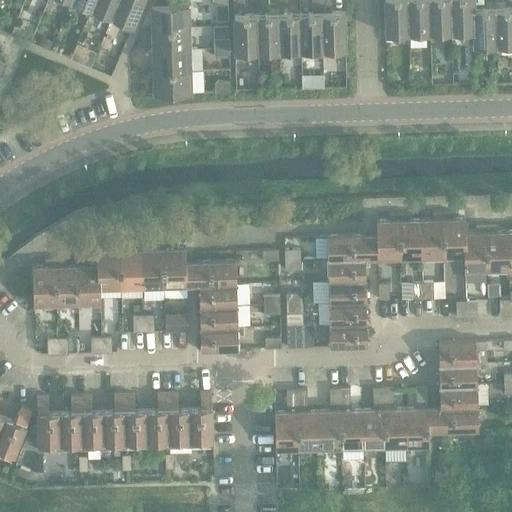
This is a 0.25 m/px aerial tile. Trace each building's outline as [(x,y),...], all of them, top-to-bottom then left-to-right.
[(87,14),(93,0),(69,0),(68,6),(69,6),(71,0),(87,6),(84,13),(87,14)] [(110,16),(116,0),(93,0),(87,14),(91,16),(94,9),(110,16)] [(116,0),(110,16),(126,23),(124,29),(129,31),(141,0),(116,0)] [(408,32),(406,0),(384,0),(385,40),(390,40),(390,33),(408,32)] [(406,0),(408,32),(425,32),(425,39),(429,38),(428,0),(406,0)] [(451,31),(450,0),(428,0),(429,38),(433,38),(433,31),(451,31)] [(450,0),(451,31),(468,30),(469,37),(473,37),(472,30),(473,30),(472,7),(473,7),(472,0),(450,0)] [(151,27),(188,26),(187,3),(167,4),(151,4),(150,4),(151,27)] [(511,43),(511,5),(494,6),(496,51),(499,51),(499,44),(511,43)] [(472,30),(473,37),(473,45),(491,44),(492,51),(496,51),(494,6),(473,7),(472,7),(473,30),(472,30)] [(320,12),(322,56),(326,56),(325,49),(344,48),(343,11),(320,12)] [(300,49),(299,12),(277,13),(279,57),(282,57),(282,50),(300,49)] [(299,12),(300,49),(318,49),(318,56),(322,56),(320,12),(299,12)] [(256,14),(257,51),(274,51),(275,57),(279,57),(277,13),(256,14)] [(257,51),(256,14),(233,14),(235,52),(257,51)] [(188,26),(151,27),(152,49),(188,48),(188,26)] [(41,36),(38,43),(49,48),(52,41),(41,36)] [(214,47),(228,46),(228,38),(214,39),(214,47)] [(228,46),(214,47),(214,57),(229,57),(228,46)] [(152,70),(189,69),(188,48),(152,49),(152,70)] [(189,69),(152,70),(153,93),(190,92),(189,69)] [(311,74),(301,74),(301,88),(311,88),(311,74)] [(215,81),(215,92),(230,92),(230,90),(229,81),(215,81)] [(443,255),(442,210),(432,211),(432,218),(421,219),(422,256),(443,255)] [(443,255),(464,255),(465,255),(464,231),(465,231),(465,217),(452,218),(452,210),(442,210),(443,255)] [(400,256),(399,211),(389,212),(389,220),(377,220),(378,257),(400,256)] [(399,211),(400,256),(422,256),(421,219),(409,219),(409,211),(399,211)] [(486,224),(487,269),(509,268),(507,230),(496,230),(496,223),(486,224)] [(487,269),(486,224),(476,224),(476,231),(465,231),(464,231),(465,255),(464,255),(464,269),(487,269)] [(328,258),(365,257),(364,234),(327,235),(328,258)] [(164,285),(162,240),(152,241),(153,248),(141,248),(142,286),(164,285)] [(162,240),(164,285),(187,284),(185,247),(173,247),(173,240),(162,240)] [(121,286),(119,241),(109,242),(109,249),(97,249),(97,263),(98,263),(99,287),(100,287),(121,286)] [(119,241),(121,286),(142,286),(141,248),(130,248),(130,241),(119,241)] [(262,249),(262,259),(278,259),(278,249),(262,249)] [(284,259),(300,259),(300,249),(284,249),(284,259)] [(77,264),(75,264),(65,264),(65,257),(55,258),(56,302),(78,301),(77,264)] [(77,264),(78,301),(100,301),(100,287),(99,287),(98,263),(97,263),(87,264),(86,257),(75,257),(75,264),(77,264)] [(328,279),(366,278),(365,257),(328,258),(328,279)] [(56,302),(55,258),(44,258),(44,265),(32,265),(34,303),(56,302)] [(199,283),(236,282),(236,259),(198,261),(199,283)] [(300,259),(284,259),(285,270),(300,269),(300,259)] [(366,278),(328,279),(329,301),(366,300),(366,278)] [(423,282),(423,297),(433,297),(432,281),(423,282)] [(199,283),(200,305),(237,304),(236,282),(199,283)] [(423,297),(423,282),(412,282),(413,297),(423,297)] [(388,283),(378,283),(379,299),(389,298),(388,283)] [(286,302),(301,302),(301,292),(286,292),(286,302)] [(264,303),(279,302),(279,293),(263,293),(264,303)] [(510,314),(510,299),(499,300),(499,315),(510,314)] [(329,323),(367,322),(366,300),(329,301),(329,323)] [(465,301),(466,316),(476,315),(476,300),(465,301)] [(466,316),(465,301),(456,301),(456,316),(466,316)] [(279,302),(264,303),(264,313),(280,313),(279,302)] [(301,302),(286,302),(286,312),(302,312),(301,302)] [(200,305),(200,326),(237,325),(237,304),(200,305)] [(177,329),(187,329),(187,314),(177,314),(177,329)] [(132,316),(133,331),(144,330),(143,315),(132,316)] [(143,315),(144,330),(153,330),(153,315),(143,315)] [(367,322),(329,323),(330,345),(368,344),(367,322)] [(237,325),(200,326),(201,349),(238,348),(237,325)] [(102,352),(102,336),(90,337),(91,352),(102,352)] [(102,336),(102,352),(111,352),(111,336),(102,336)] [(265,337),(265,347),(280,347),(280,336),(265,337)] [(287,336),(287,347),(303,346),(302,336),(287,336)] [(58,353),(57,338),(47,338),(47,353),(58,353)] [(57,338),(58,353),(67,353),(67,338),(57,338)] [(511,338),(502,339),(503,349),(511,348),(511,338)] [(485,339),(438,341),(439,364),(476,363),(486,363),(485,339)] [(476,363),(439,364),(439,385),(477,384),(476,363)] [(504,383),(511,382),(511,372),(503,373),(504,383)] [(438,406),(477,405),(477,384),(439,385),(440,406),(438,406)] [(405,407),(406,451),(409,451),(409,444),(429,443),(428,430),(428,406),(427,385),(416,385),(416,406),(405,407)] [(362,408),(363,453),(367,453),(366,445),(385,445),(383,386),(372,386),(373,408),(362,408)] [(383,386),(385,445),(402,444),(403,451),(406,451),(405,407),(393,407),(393,386),(383,386)] [(319,409),(320,454),(323,454),(323,446),(342,446),(340,387),(329,387),(330,409),(319,409)] [(340,387),(342,446),(359,445),(360,453),(363,453),(362,408),(350,408),(350,387),(340,387)] [(298,447),(297,388),(286,388),(287,410),(274,410),(276,455),(279,455),(279,448),(298,447)] [(297,388),(298,447),(316,447),(316,454),(320,454),(319,409),(307,409),(307,388),(297,388)] [(201,412),(189,413),(190,445),(213,445),(211,390),(200,391),(201,412)] [(177,391),(167,392),(168,446),(190,445),(189,413),(178,413),(177,391)] [(134,392),(124,393),(125,447),(147,446),(146,414),(135,414),(134,392)] [(157,413),(146,414),(147,446),(168,446),(167,392),(157,392),(157,413)] [(114,415),(103,415),(104,448),(125,447),(124,393),(113,393),(114,415)] [(71,416),(60,416),(61,449),(82,448),(81,394),(70,394),(71,416)] [(91,394),(81,394),(82,448),(104,448),(103,415),(91,415),(91,394)] [(48,395),(36,395),(37,420),(38,449),(61,449),(60,416),(48,416),(48,395)] [(2,421),(0,426),(0,455),(11,460),(31,409),(23,406),(21,405),(13,425),(2,421)] [(428,406),(428,430),(478,428),(477,405),(438,406),(428,406)] [(26,435),(24,442),(38,441),(37,424),(31,424),(26,435)] [(189,450),(175,450),(175,460),(189,459),(189,450)] [(165,468),(174,468),(174,453),(165,453),(165,468)] [(122,469),(131,469),(130,454),(122,454),(122,469)] [(79,470),(88,470),(87,455),(78,455),(79,470)] [(34,471),(43,471),(43,456),(34,457),(34,471)] [(18,467),(13,478),(23,482),(28,471),(18,467)]
